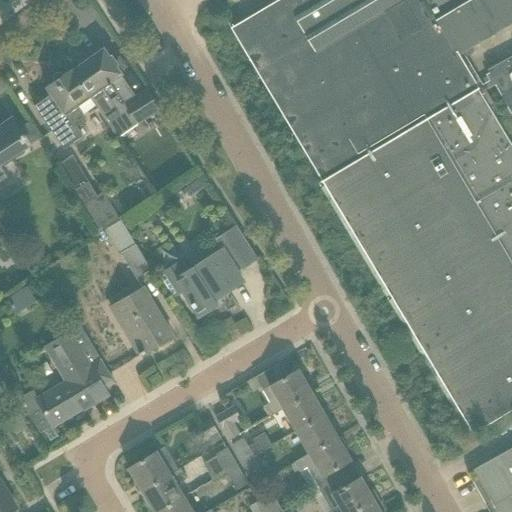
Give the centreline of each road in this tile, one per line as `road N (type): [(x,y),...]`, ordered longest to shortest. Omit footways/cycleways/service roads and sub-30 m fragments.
road 1 (residential): [(327,309),(168,0)]
road 2 (residential): [(111,511),(87,459),(110,437),(327,309)]
road 3 (residential): [(446,511),(327,309)]
